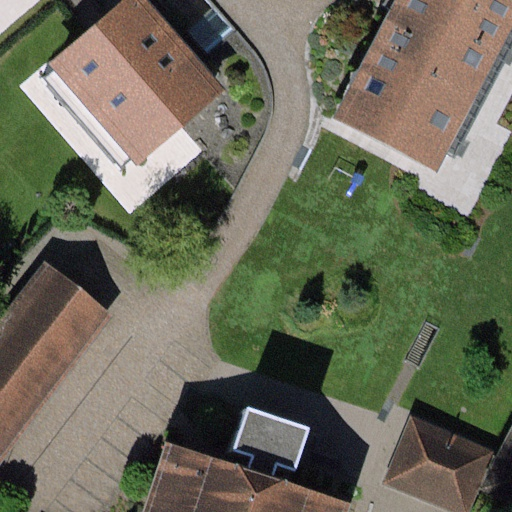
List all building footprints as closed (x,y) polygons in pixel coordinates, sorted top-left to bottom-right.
[(208,80),(141,0),(113,0),(51,52),(129,146),(208,80)] [(511,92),(511,0),(390,0),(339,108),(474,172),(511,92)] [(49,271),(0,334),(0,448),(103,314),(49,271)] [(511,402),(475,479),(511,496),(511,402)] [(171,440),(145,511),(333,511),(338,498),(171,440)]
